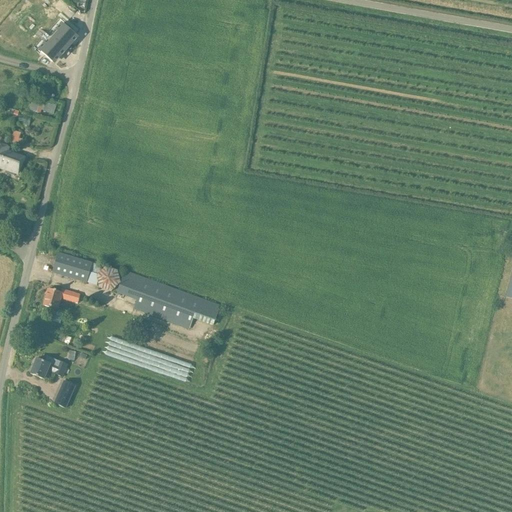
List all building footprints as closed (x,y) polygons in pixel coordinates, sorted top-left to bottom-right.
[(80,0),(79,7),(88,8),(89,0),(80,0)] [(59,28),(55,24),(50,29),(54,33),(39,50),(53,63),(76,37),(62,24),(59,28)] [(157,57),(146,55),(143,73),(154,75),(157,57)] [(127,64),(113,61),(109,78),(133,83),(134,78),(137,79),(141,63),(127,60),(127,64)] [(34,99),(31,111),(40,113),(43,102),(34,99)] [(45,103),(43,110),(53,114),(56,106),(45,103)] [(14,130),(10,144),(20,148),(23,140),(18,138),(20,132),(14,130)] [(7,147),(0,144),(0,170),(15,176),(23,154),(7,148),(7,147)] [(107,169),(85,164),(82,178),(103,183),(107,169)] [(102,266),(58,253),(52,273),(87,283),(97,286),(97,282),(100,289),(112,292),(120,283),(118,271),(105,268),(100,273),(102,266)] [(220,306),(125,271),(117,293),(137,301),(134,309),(189,329),(193,319),(213,327),(220,306)] [(60,293),(48,290),(43,306),(57,310),(61,299),(67,300),(69,292),(61,290),(60,293)] [(68,365),(47,357),(44,363),(36,359),(30,374),(44,380),(48,371),(54,374),(63,378),(68,365)] [(74,386),(63,381),(54,403),(65,408),(74,386)]
